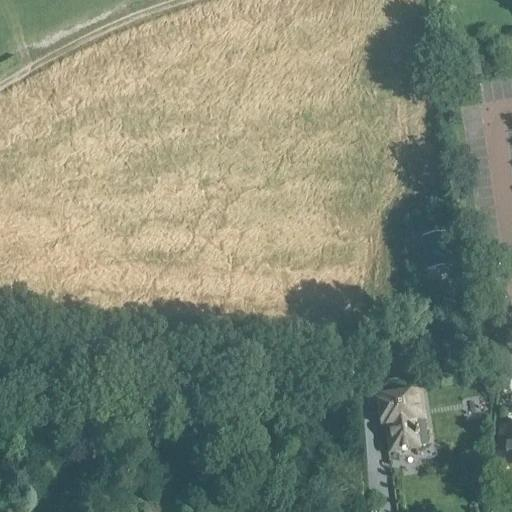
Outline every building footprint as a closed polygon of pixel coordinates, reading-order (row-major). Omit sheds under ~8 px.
[(481,78),(478,57),(446,62),(450,83),(481,78)] [(422,239),(427,271),(452,268),(447,235),(422,239)] [(386,427),(391,452),(417,448),(412,422),(423,420),(419,395),(377,402),(382,428),(386,427)] [(511,429),(500,429),(497,469),(511,470),(511,429)] [(83,480),(69,477),(64,495),(78,499),(83,480)]
